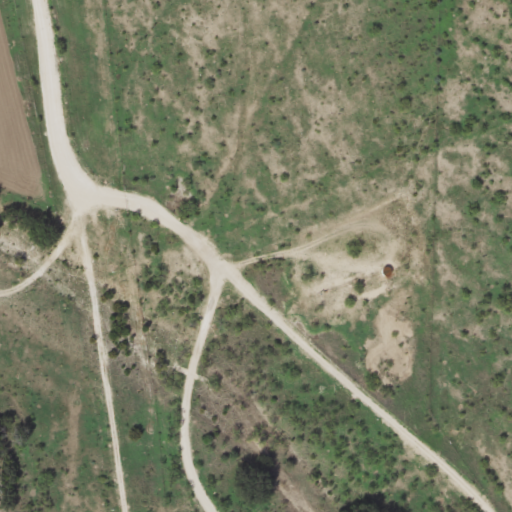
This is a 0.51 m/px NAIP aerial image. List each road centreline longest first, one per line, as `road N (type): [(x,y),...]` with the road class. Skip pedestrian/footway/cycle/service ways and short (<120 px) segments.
road 1 (track): [(202,233),(231,248),(494,511)]
road 2 (track): [(84,182),(108,317),(127,511)]
road 3 (track): [(202,233),(118,213),(64,163),(34,0)]
road 4 (track): [(202,511),(177,466),(172,396),(202,233)]
road 5 (track): [(239,0),(241,79),(202,233)]
road 6 (track): [(113,369),(35,330),(0,292)]
